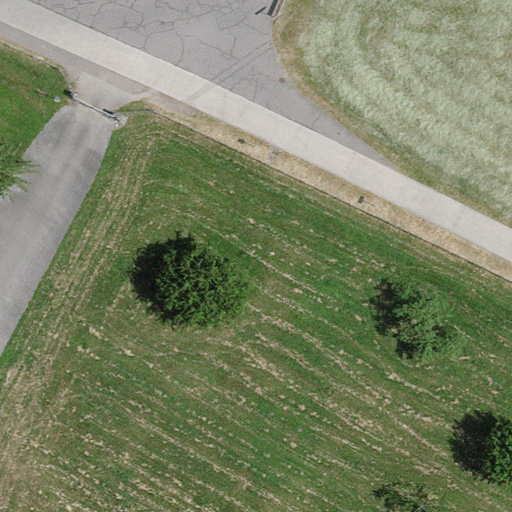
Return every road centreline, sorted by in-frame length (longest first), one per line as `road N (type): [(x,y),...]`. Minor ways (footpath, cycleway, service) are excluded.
road 1 (unclassified): [(511,245),(118,54)]
road 2 (residential): [(0,7),(118,54)]
